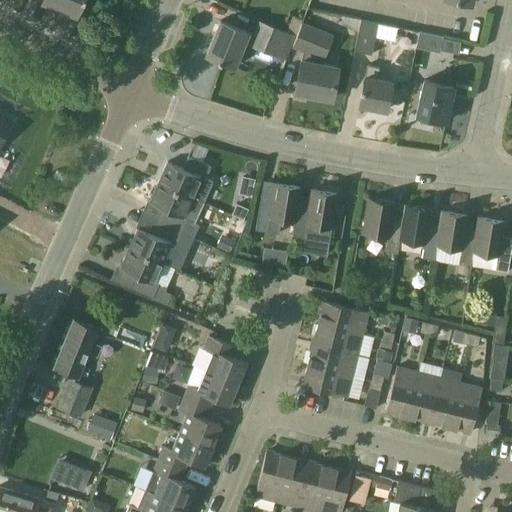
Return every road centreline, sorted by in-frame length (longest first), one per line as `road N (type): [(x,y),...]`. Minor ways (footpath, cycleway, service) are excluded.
road 1 (residential): [(127,98),(257,141),(477,174)]
road 2 (residential): [(0,411),(127,98)]
road 3 (residential): [(258,411),(471,465)]
road 4 (residential): [(477,174),(511,11)]
road 5 (residential): [(258,411),(291,283)]
